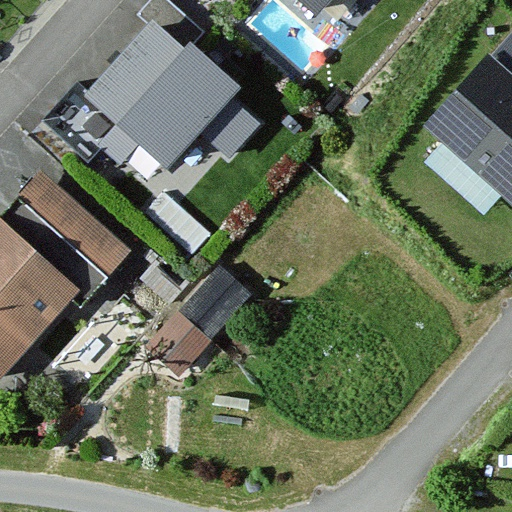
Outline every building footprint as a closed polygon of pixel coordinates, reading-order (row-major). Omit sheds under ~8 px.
[(254,72),(161,0),(141,0),(87,70),(192,152),(254,72)] [(511,45),(500,35),(418,129),(511,210),(511,45)] [(0,386),(86,289),(0,213),(0,386)] [(208,325),(250,286),(224,259),(183,297),(208,325)] [(179,358),(209,335),(186,304),(155,327),(179,358)]
